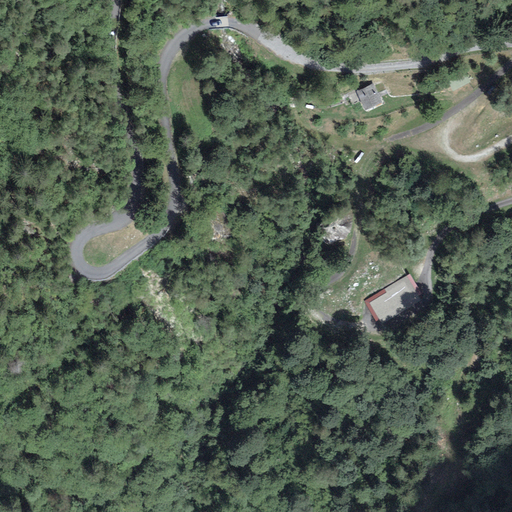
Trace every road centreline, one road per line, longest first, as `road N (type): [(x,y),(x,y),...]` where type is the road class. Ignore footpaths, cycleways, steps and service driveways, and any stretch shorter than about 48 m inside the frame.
road 1 (unclassified): [(511,42),(348,68),(295,54),(236,22),(191,28),(171,46),(162,70),(175,193),(170,215),(95,273),(80,266),(79,241),(124,212),(137,165),(108,62),(116,0)]
road 2 (track): [(457,109),(367,162),(351,258),(309,295),(308,306),(333,323),(393,326),(422,305),(433,246),(445,230),(511,202)]
road 3 (track): [(511,137),(466,159),(445,142),(457,109),(511,64)]
